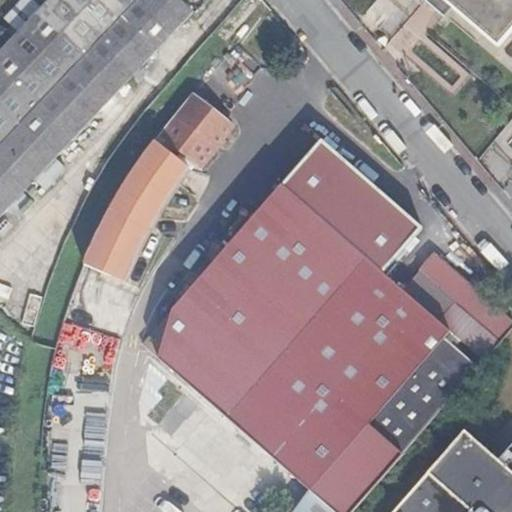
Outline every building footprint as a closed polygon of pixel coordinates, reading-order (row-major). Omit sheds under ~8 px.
[(50,0),(44,7),(18,33),(0,51),(0,218),(33,183),(53,162),(191,16),(174,0),(50,0)] [(21,0),(3,19),(18,33),(44,7),(35,0),(21,0)] [(511,0),(338,0),(406,80),(495,184),(511,203),(511,0)] [(228,128),(189,95),(171,116),(155,136),(196,169),(228,128)] [(186,168),(152,140),(142,153),(135,164),(128,175),(119,189),(111,202),(106,212),(96,229),(90,242),(82,261),(120,282),(135,252),(137,249),(155,218),(169,194),(186,168)] [(64,172),(53,162),(33,183),(44,193),(64,172)] [(293,511),(348,511),(510,325),(435,258),(406,288),(386,270),(397,256),(380,243),(314,187),(297,206),(280,191),(138,351),(307,495),(293,511)] [(511,511),(511,447),(509,444),(493,461),(459,432),(388,511),(511,511)]
